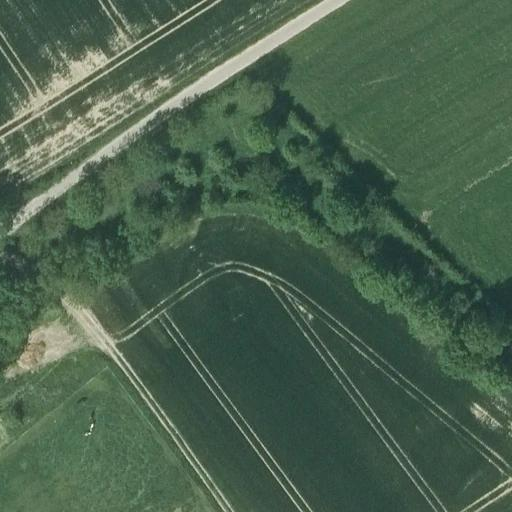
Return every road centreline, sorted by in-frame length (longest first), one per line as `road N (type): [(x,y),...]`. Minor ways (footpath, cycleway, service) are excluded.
road 1 (track): [(511,402),(279,207),(195,206),(136,238),(68,296)]
road 2 (track): [(0,231),(169,108),(340,0)]
road 3 (track): [(0,255),(68,296),(229,511)]
